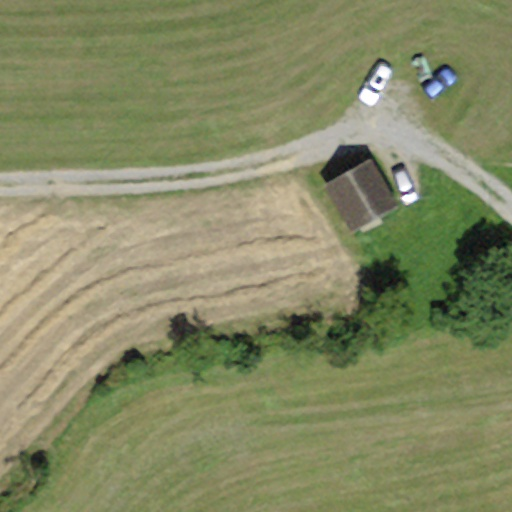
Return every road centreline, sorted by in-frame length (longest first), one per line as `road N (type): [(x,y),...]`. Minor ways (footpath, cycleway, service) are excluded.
road 1 (track): [(0,190),(151,187),(310,164),(376,128),(399,96)]
road 2 (track): [(376,128),(462,163),(511,204)]
